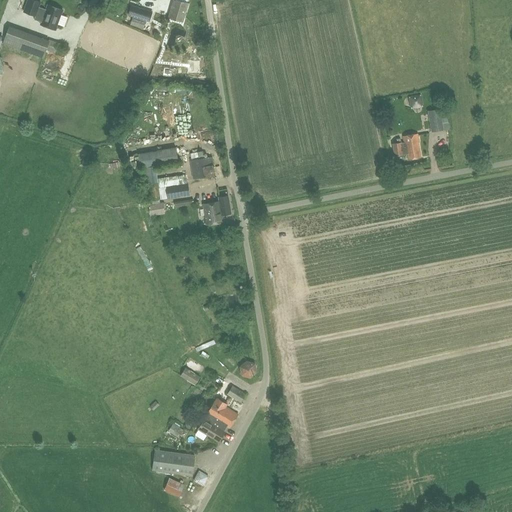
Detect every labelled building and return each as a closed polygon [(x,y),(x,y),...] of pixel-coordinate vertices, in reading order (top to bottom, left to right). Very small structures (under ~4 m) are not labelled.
[(40,2),(34,0),(26,0),(23,11),(35,15),(40,2)] [(173,0),(168,17),(182,21),(188,3),(176,0),(173,0)] [(47,5),(41,22),(40,24),(55,29),(62,10),(47,5)] [(153,13),(131,6),(128,15),(150,21),(153,13)] [(59,55),(63,44),(49,39),(49,40),(9,26),(3,43),(42,57),(45,50),(59,55)] [(180,31),(178,41),(171,39),(171,43),(198,49),(199,44),(192,42),(194,33),(180,31)] [(69,80),(75,62),(66,59),(60,77),(69,80)] [(419,96),(410,98),(412,108),(421,106),(419,96)] [(427,110),(431,132),(443,129),(440,108),(427,110)] [(219,149),(216,133),(209,135),(213,151),(219,149)] [(401,142),(400,142),(391,144),(394,156),(406,154),(407,159),(420,157),(417,142),(418,141),(417,133),(403,136),(404,142),(401,143),(401,142)] [(213,165),(202,166),(201,158),(189,160),(193,180),(215,175),(213,165)] [(155,166),(142,168),(146,200),(189,195),(186,174),(157,178),(155,166)] [(148,201),(150,209),(150,215),(152,215),(160,214),(158,200),(148,201)] [(223,222),(220,204),(219,201),(203,204),(206,225),(223,222)] [(256,356),(245,355),(245,370),(255,370),(256,356)] [(180,376),(194,385),(200,376),(185,367),(180,376)] [(226,394),(240,403),(246,394),(232,385),(226,394)] [(207,414),(204,419),(204,418),(198,428),(219,441),(225,431),(223,430),(226,425),(229,427),(238,414),(233,411),(226,406),(228,404),(224,402),(222,404),(215,400),(207,413),(207,414)] [(195,455),(154,449),(151,470),(192,476),(195,455)] [(209,481),(210,468),(199,468),(198,481),(209,481)] [(163,490),(178,497),(184,484),(169,478),(163,490)]
